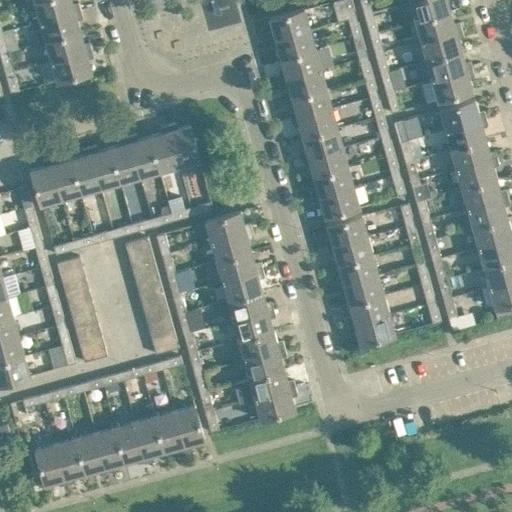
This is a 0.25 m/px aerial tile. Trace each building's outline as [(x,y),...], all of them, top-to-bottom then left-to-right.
[(74,4),(72,0),(38,0),(35,1),(40,20),(81,9),(79,2),(74,4)] [(355,15),(350,0),(335,0),(331,1),(337,21),(347,18),(355,15)] [(372,11),(368,0),(359,0),(363,13),(372,11)] [(414,0),(410,1),(416,21),(451,11),(447,0),(414,0)] [(311,28),(305,9),(305,7),(270,17),(273,30),(268,32),(270,39),(311,28)] [(83,16),(81,9),(40,20),(46,40),(81,30),(77,18),(83,16)] [(377,31),(372,11),(363,13),(369,33),(377,31)] [(454,23),(451,11),(416,21),(421,40),(462,29),(459,21),(454,23)] [(361,35),(355,15),(347,18),(352,37),(361,35)] [(12,28),(2,30),(0,30),(0,52),(8,51),(18,48),(12,28)] [(316,48),(311,28),(270,39),(272,46),(277,44),(281,58),(316,48)] [(463,36),(462,29),(421,40),(427,60),(461,51),(458,37),(463,36)] [(84,43),(81,30),(46,40),(51,60),(92,49),(90,41),(84,43)] [(383,50),(377,31),(369,33),(375,53),(383,50)] [(366,55),(361,35),(352,37),(358,57),(366,55)] [(322,69),(316,48),(281,58),(284,69),(279,71),(281,79),(322,69)] [(94,56),(92,49),(51,60),(57,80),(92,71),(88,57),(94,56)] [(388,70),(383,50),(375,53),(380,72),(388,70)] [(13,70),(8,51),(0,52),(0,54),(5,72),(13,70)] [(465,62),(461,51),(427,60),(432,80),(473,69),(470,61),(465,62)] [(372,75),(366,55),(358,57),(363,77),(372,75)] [(327,88),(322,69),(281,79),(283,86),(288,84),(292,97),(327,88)] [(474,75),(473,69),(432,80),(438,100),(473,90),(469,77),(474,75)] [(19,90),(13,70),(5,72),(10,92),(19,90)] [(394,90),(388,70),(380,72),(385,91),(394,90)] [(377,94),(372,75),(363,77),(369,96),(377,94)] [(332,107),(327,88),(292,97),(295,109),(290,111),(292,118),(332,107)] [(399,110),(394,90),(385,91),(391,112),(399,110)] [(383,114),(377,94),(369,96),(374,116),(383,114)] [(479,111),(475,98),(440,107),(446,129),(486,118),(484,110),(479,111)] [(338,127),(332,107),(292,118),(294,125),(299,123),(303,137),(338,127)] [(388,133),(383,114),(374,116),(380,135),(388,133)] [(488,124),(486,118),(446,129),(452,148),(486,139),(482,125),(488,124)] [(402,119),(394,122),(399,141),(408,139),(402,119)] [(200,159),(191,124),(177,128),(176,122),(168,124),(179,165),(200,159)] [(179,165),(168,124),(161,126),(163,132),(150,136),(160,170),(179,165)] [(343,146),(338,127),(303,137),(306,148),(301,150),(303,157),(343,146)] [(394,153),(388,133),(380,135),(386,155),(394,153)] [(160,170),(150,136),(137,139),(136,134),(129,136),(140,176),(160,170)] [(140,176),(129,136),(122,138),(123,143),(111,147),(120,181),(140,176)] [(413,159),(408,139),(399,141),(405,161),(413,159)] [(489,151),(486,139),(452,148),(457,168),(497,157),(495,149),(489,151)] [(120,181),(111,147),(98,150),(96,145),(89,147),(100,187),(120,181)] [(349,166),(343,146),(303,157),(305,164),(310,162),(314,176),(349,166)] [(100,187),(89,147),(82,149),(84,154),(71,158),(81,192),(83,200),(102,195),(100,187)] [(399,173),(394,153),(386,155),(391,175),(399,173)] [(81,192),(71,158),(59,161),(57,156),(50,158),(61,198),(81,192)] [(499,163),(497,157),(457,168),(462,188),(497,178),(494,165),(499,163)] [(61,198),(50,158),(43,160),(44,165),(31,169),(41,203),(61,198)] [(419,179),(413,159),(405,161),(410,181),(419,179)] [(354,186),(349,166),(314,176),(317,188),(312,189),(314,197),(354,186)] [(405,192),(399,173),(391,175),(397,195),(405,192)] [(500,190),(497,178),(462,188),(468,207),(508,196),(506,188),(500,190)] [(424,198),(419,179),(410,181),(416,201),(424,198)] [(32,204),(27,185),(18,187),(24,206),(32,204)] [(360,206),(354,186),(314,197),(316,204),(322,202),(325,216),(360,206)] [(510,203),(508,196),(468,207),(473,227),(508,217),(504,204),(510,203)] [(429,217),(424,198),(416,201),(421,220),(429,217)] [(194,215),(213,209),(211,201),(191,206),(194,215)] [(414,222),(408,202),(399,204),(405,224),(414,222)] [(37,223),(32,204),(24,206),(29,225),(37,223)] [(173,220),(194,215),(191,206),(171,212),(173,220)] [(244,223),(241,209),(206,219),(212,240),(252,229),(251,222),(244,223)] [(154,226),(173,220),(171,212),(151,217),(154,226)] [(368,235),(362,214),(327,223),(331,237),(326,238),(328,246),(368,235)] [(134,231),(154,226),(151,217),(132,223),(134,231)] [(435,237),(429,217),(421,220),(427,239),(435,237)] [(511,229),(508,217),(473,227),(479,246),(511,237),(511,229)] [(419,242),(414,222),(405,224),(410,244),(419,242)] [(43,243),(37,223),(29,225),(35,246),(43,243)] [(114,237),(134,231),(132,223),(112,228),(114,237)] [(95,242),(114,237),(112,228),(92,234),(95,242)] [(254,236),(252,229),(212,240),(217,260),(252,250),(248,237),(254,236)] [(164,232),(156,234),(162,254),(170,252),(164,232)] [(75,248),(95,242),(92,234),(73,239),(75,248)] [(373,255),(368,235),(328,246),(330,252),(335,251),(339,265),(373,255)] [(125,242),(129,255),(151,249),(148,236),(125,242)] [(441,257),(435,237),(427,239),(432,259),(441,257)] [(511,237),(479,246),(484,266),(511,257),(511,237)] [(56,253),(75,248),(73,239),(53,245),(56,253)] [(424,261),(419,242),(410,244),(416,263),(424,261)] [(49,263),(43,243),(35,246),(40,265),(49,263)] [(154,260),(151,249),(129,255),(132,267),(154,260)] [(255,263),(252,250),(217,260),(223,279),(263,268),(261,261),(255,263)] [(175,272),(170,252),(162,254),(167,274),(175,272)] [(57,261),(61,274),(84,268),(80,255),(57,261)] [(379,274),(373,255),(339,265),(342,276),(336,277),(339,285),(379,274)] [(446,276),(441,257),(432,259),(438,278),(446,276)] [(511,257),(484,266),(489,285),(511,278),(511,257)] [(158,272),(154,260),(132,267),(135,279),(158,272)] [(430,281),(424,261),(416,263),(421,283),(430,281)] [(54,282),(49,263),(40,265),(46,285),(54,282)] [(87,280),(84,268),(61,274),(64,287),(87,280)] [(265,275),(263,268),(223,279),(228,299),(263,289),(259,277),(265,275)] [(161,285),(158,272),(135,279),(138,291),(161,285)] [(180,291),(175,272),(167,274),(173,294),(180,291)] [(384,294),(379,274),(339,285),(340,292),(346,290),(350,303),(384,294)] [(0,297),(8,295),(2,275),(0,276),(0,297)] [(451,296),(446,276),(438,278),(443,298),(451,296)] [(511,278),(489,285),(482,287),(486,301),(489,303),(494,302),(498,317),(511,313),(511,278)] [(90,292),(87,280),(64,287),(67,299),(90,292)] [(435,300),(430,281),(421,283),(427,303),(435,300)] [(59,302),(54,282),(46,285),(51,304),(59,302)] [(165,297),(161,285),(138,291),(142,303),(165,297)] [(266,302),(263,289),(228,299),(233,319),(274,307),(272,300),(266,302)] [(186,311),(180,291),(173,294),(178,313),(186,311)] [(94,304),(90,292),(67,299),(71,311),(94,304)] [(390,314),(384,294),(350,303),(353,315),(347,317),(350,325),(390,314)] [(0,318),(13,315),(8,295),(0,297),(0,318)] [(460,328),(451,296),(443,298),(452,330),(460,328)] [(168,309),(165,297),(142,303),(145,315),(168,309)] [(441,320),(435,300),(427,303),(432,323),(441,320)] [(65,322),(59,302),(51,304),(57,324),(65,322)] [(97,317),(94,304),(71,311),(74,323),(97,317)] [(276,314),(274,307),(233,319),(239,338),(274,329),(270,316),(276,314)] [(171,321),(168,309),(145,315),(149,327),(171,321)] [(191,331),(186,311),(178,313),(183,332),(191,331)] [(395,334),(390,314),(350,325),(351,331),(357,330),(361,343),(395,334)] [(0,339),(19,335),(13,315),(0,318),(0,339)] [(100,329),(97,317),(74,323),(77,335),(100,329)] [(175,333),(171,321),(149,327),(152,339),(175,333)] [(71,342),(65,322),(57,324),(62,344),(71,342)] [(104,341),(100,329),(77,335),(81,347),(104,341)] [(244,358),(285,347),(283,340),(277,341),(274,329),(239,338),(244,358)] [(197,350),(191,331),(183,332),(189,353),(197,350)] [(178,346),(175,333),(152,339),(156,352),(178,346)] [(0,361),(25,354),(19,335),(0,339),(0,361)] [(107,354),(104,341),(81,347),(84,360),(107,354)] [(76,361),(71,342),(62,344),(68,364),(76,361)] [(287,354),(285,347),(244,358),(250,378),(285,368),(281,355),(287,354)] [(202,370),(197,350),(189,353),(194,372),(202,370)] [(0,383),(30,375),(25,354),(0,361),(0,383)] [(181,363),(179,355),(160,360),(163,368),(181,363)] [(143,374),(163,368),(160,360),(141,365),(143,374)] [(123,379),(143,374),(141,365),(121,371),(123,379)] [(288,381),(285,368),(250,378),(255,397),(296,386),(294,379),(288,381)] [(208,390),(202,370),(194,372),(200,392),(208,390)] [(123,379),(121,371),(101,376),(104,385),(123,379)] [(84,390),(104,385),(101,376),(82,382),(84,390)] [(65,395),(84,390),(82,382),(62,387),(65,395)] [(298,393),(296,386),(255,397),(261,418),(296,408),(292,395),(298,393)] [(44,401),(65,395),(62,387),(42,393),(44,401)] [(213,409),(208,390),(200,392),(205,412),(213,409)] [(39,403),(44,401),(42,393),(10,401),(17,428),(35,423),(32,413),(41,411),(39,403)] [(205,438),(195,403),(174,409),(185,449),(193,447),(191,442),(205,438)] [(185,449),(174,409),(154,415),(164,450),(177,446),(178,451),(185,449)] [(218,428),(213,409),(205,412),(210,430),(218,428)] [(164,450),(154,415),(135,420),(146,460),(153,459),(151,453),(164,450)] [(146,460),(135,420),(115,426),(125,461),(138,457),(139,462),(146,460)] [(7,422),(0,424),(0,443),(12,440),(7,422)] [(125,461),(115,426),(95,431),(107,471),(114,470),(112,464),(125,461)] [(107,471),(95,431),(76,436),(86,472),(98,468),(99,474),(107,471)] [(86,472),(76,436),(56,442),(67,482),(74,481),(73,475),(86,472)] [(67,482),(56,442),(35,448),(45,483),(58,479),(60,485),(67,482)]
